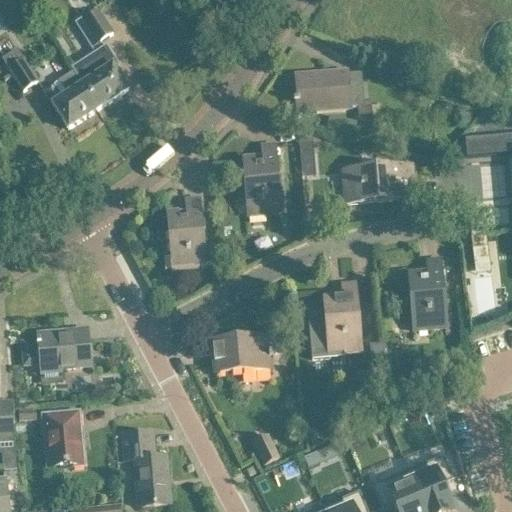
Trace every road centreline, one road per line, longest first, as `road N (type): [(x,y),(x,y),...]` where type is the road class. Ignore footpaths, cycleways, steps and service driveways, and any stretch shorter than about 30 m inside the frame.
road 1 (residential): [(139,330),(341,232),(438,215),(449,206),(449,161)]
road 2 (residential): [(85,222),(140,187),(212,118),(290,0)]
road 3 (residential): [(236,511),(139,330)]
road 4 (residential): [(139,330),(85,222)]
